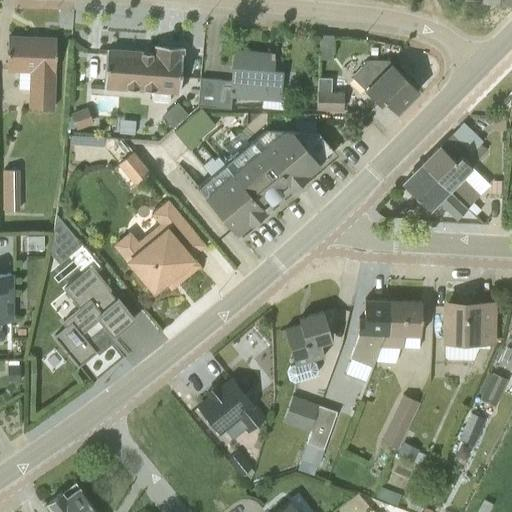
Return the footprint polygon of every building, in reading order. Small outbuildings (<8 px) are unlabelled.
[(319,36),(319,59),(331,59),(332,36),(319,36)] [(55,39),(8,37),(6,71),(17,72),(17,89),(27,90),(27,108),(53,108),(55,39)] [(106,48),(103,88),(125,90),(126,88),(136,89),(136,91),(143,91),(143,89),(151,89),(151,101),(168,102),(168,93),(177,94),(182,49),(152,46),(152,51),(106,48)] [(199,78),(195,106),(229,107),(230,97),(261,99),(261,108),(281,109),(282,93),(280,93),(281,70),(273,69),(274,52),(232,49),(229,81),(199,78)] [(367,60),(350,76),(352,78),(348,82),(359,93),(363,89),(379,104),(383,100),(395,112),(417,90),(387,61),(367,60)] [(330,78),(316,78),(316,110),(342,110),(342,92),(330,91),(330,78)] [(186,114),(176,102),(161,116),(171,127),(186,114)] [(75,130),(92,123),(86,107),(69,114),(69,116),(66,117),(64,130),(74,127),(75,130)] [(205,113),(190,127),(200,137),(214,124),(205,113)] [(490,116),(490,126),(505,126),(506,116),(490,116)] [(487,148),(462,123),(421,164),(473,215),(484,204),(477,197),(487,186),(470,169),(471,168),(470,166),(475,161),(479,164),(487,155),(484,152),(487,148)] [(196,187),(236,235),(265,212),(258,204),(264,199),(268,203),(281,192),(282,192),(279,187),(284,183),(291,190),(307,177),(306,176),(319,165),(318,163),(318,162),(332,152),(317,133),(265,130),(196,187)] [(74,133),(73,159),(105,160),(105,133),(74,133)] [(131,149),(119,165),(137,179),(149,163),(131,149)] [(421,164),(401,183),(428,210),(438,201),(461,223),(482,224),(473,215),(421,164)] [(1,170),(2,210),(19,210),(18,170),(1,170)] [(203,245),(167,202),(153,213),(161,224),(137,243),(128,233),(116,243),(153,291),(165,281),(170,287),(177,282),(197,265),(190,256),(203,245)] [(80,244),(55,214),(54,215),(48,251),(58,264),(80,244)] [(25,236),(26,250),(43,250),(42,236),(25,236)] [(52,335),(77,366),(95,351),(97,354),(114,340),(112,337),(134,319),(90,266),(62,289),(78,308),(61,322),(64,326),(52,335)] [(0,321),(10,322),(9,274),(0,274),(0,321)] [(358,332),(349,358),(370,366),(383,334),(385,334),(388,300),(371,299),(371,302),(364,302),(363,318),(358,318),(357,332),(358,332)] [(378,347),(401,348),(402,335),(419,336),(420,300),(388,300),(385,334),(383,334),(378,347)] [(444,344),(444,357),(446,359),(472,360),(477,348),(488,348),(488,344),(494,344),(495,301),(478,301),(478,307),(441,307),(440,344),(444,344)] [(288,379),(293,382),(314,375),(316,370),(314,363),(310,360),(322,356),(319,344),(331,341),(322,312),(307,316),(308,322),(284,329),(294,364),(289,366),(286,372),(288,379)] [(497,367),(511,368),(511,346),(499,346),(497,367)] [(18,362),(7,362),(7,382),(20,382),(20,372),(19,372),(18,362)] [(511,379),(507,377),(499,392),(511,398),(511,379)] [(210,397),(198,406),(218,432),(226,425),(235,436),(244,429),(247,432),(263,419),(231,380),(219,389),(215,385),(206,392),(210,397)] [(400,446),(421,398),(404,390),(382,438),(400,446)] [(308,432),(318,405),(291,395),(282,422),(308,432)] [(335,411),(318,405),(305,443),(305,444),(300,458),(316,464),(335,411)] [(487,418),(472,411),(461,435),(476,442),(487,418)] [(251,467),(238,451),(227,459),(241,476),(251,467)] [(61,492),(46,504),(52,511),(96,511),(78,487),(65,497),(61,492)] [(395,507),(400,496),(380,487),(375,497),(395,507)] [(288,501),(273,511),(312,511),(306,505),(297,511),(288,501)]
